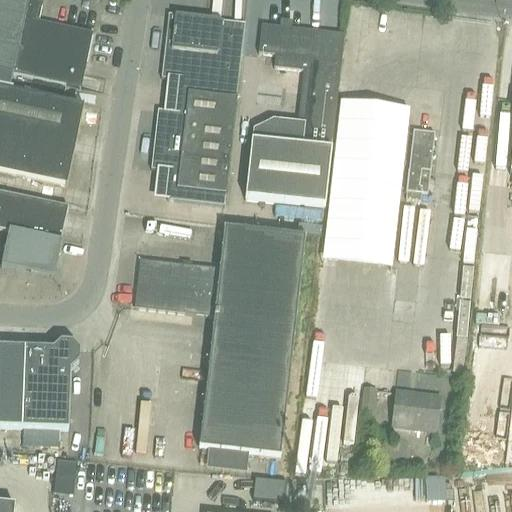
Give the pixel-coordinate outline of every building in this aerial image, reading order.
[(83,77),(92,34),(38,23),(43,0),(0,0),(0,89),(9,91),(12,76),(65,87),(68,73),(83,77)] [(177,114),(157,112),(150,171),(170,173),(166,202),(223,208),(245,26),(168,17),(161,80),(180,82),(177,114)] [(272,122),(252,132),(244,200),(324,209),(343,37),(261,28),(257,56),(275,58),(274,69),(303,72),(297,124),(272,122)] [(0,174),(66,188),(80,124),(83,107),(9,91),(0,89),(0,174)] [(406,113),(341,105),(323,265),(388,272),(406,113)] [(434,135),(412,133),(405,194),(406,194),(405,201),(420,203),(421,196),(427,196),(434,135)] [(24,269),(30,270),(29,273),(53,265),(54,265),(57,253),(59,253),(61,244),(60,244),(68,210),(0,195),(0,232),(8,234),(0,269),(23,274),(24,269)] [(180,266),(139,262),(133,310),(213,319),(198,451),(279,460),(304,239),(223,230),(218,271),(190,268),(191,263),(181,262),(180,266)] [(511,317),(505,317),(506,307),(485,305),(481,354),(511,356),(511,317)] [(0,429),(20,431),(23,351),(0,349),(0,429)] [(78,353),(23,351),(20,431),(68,433),(70,373),(78,364),(78,353)] [(484,367),(483,385),(508,386),(509,368),(484,367)] [(376,392),(362,391),(358,434),(371,435),(376,392)] [(395,395),(391,429),(435,434),(439,400),(395,395)] [(430,471),(429,495),(450,495),(450,471),(430,471)]
